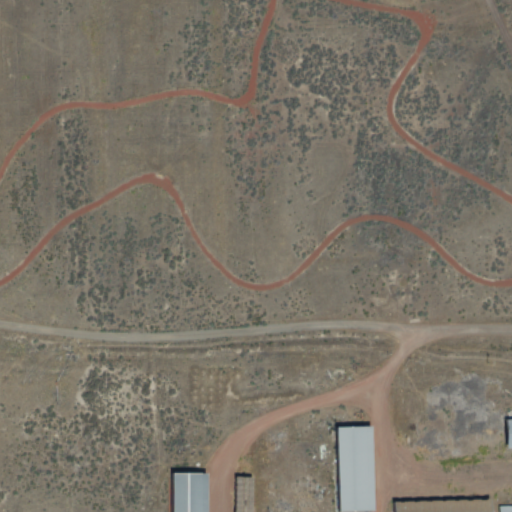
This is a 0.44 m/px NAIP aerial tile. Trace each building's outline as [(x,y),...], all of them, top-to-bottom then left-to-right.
[(503,416),(511,415),(511,446),(506,447),(503,416)] [(329,426),(361,425),(363,510),(332,510),(329,426)] [(166,511),(166,470),(197,470),(197,511),(166,511)] [(388,511),(388,499),(489,498),(489,511),(388,511)] [(496,511),(496,505),(511,503),(511,511),(496,511)]
